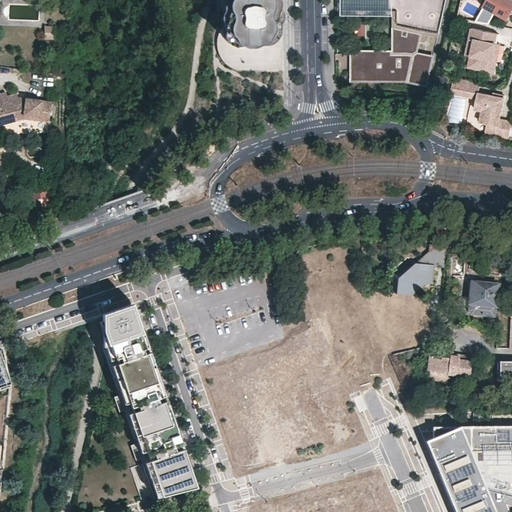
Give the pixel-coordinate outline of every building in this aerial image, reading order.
[(229,0),(229,2),(231,9),(231,14),(228,21),(228,26),(230,32),(232,36),(234,39),(237,41),(241,42),(242,41),(246,43),(247,44),(250,44),(254,44),(258,43),(261,43),(266,41),(269,37),(272,30),(272,24),(269,17),(269,13),(271,10),(273,6),(273,1),(272,0),(229,0)] [(343,7),(343,0),(342,0),(342,11),(391,12),(390,49),(349,48),(348,80),(402,81),(424,86),(425,82),(406,78),(406,77),(350,76),(350,52),(406,53),(415,9),(343,7)] [(343,0),(343,7),(415,9),(406,53),(350,52),(350,76),(406,77),(406,78),(425,82),(430,58),(411,54),(416,28),(436,32),(442,6),(440,5),(441,2),(442,2),(442,0),(343,0)] [(511,0),(486,0),(483,7),(485,7),(496,14),(507,21),(511,12),(511,0)] [(490,24),(496,14),(485,7),(483,10),(480,16),(477,21),(490,24)] [(53,38),(54,26),(48,26),(48,31),(43,31),(43,38),(53,38)] [(435,36),(436,32),(416,28),(411,54),(430,58),(431,54),(415,51),(419,32),(435,36)] [(500,33),(475,28),(473,38),(478,39),(472,66),(497,72),(499,61),(495,60),(498,43),(500,33)] [(474,55),(478,39),(473,38),(469,54),(474,55)] [(499,61),(503,44),(498,43),(495,60),(499,61)] [(472,91),(453,87),(452,91),(471,95),(472,91)] [(51,101),(25,98),(25,100),(18,102),(17,97),(16,93),(6,95),(6,91),(0,92),(0,107),(1,107),(4,119),(23,115),(48,118),(51,101)] [(511,138),(511,131),(511,120),(502,119),(506,98),(479,92),(476,109),(483,111),(481,122),(492,124),(490,134),(498,136),(511,138)] [(4,119),(1,107),(0,107),(0,123),(23,118),(48,121),(48,118),(23,115),(4,119)] [(398,261),(395,293),(414,295),(415,284),(432,285),(434,265),(398,261)] [(497,316),(499,280),(467,279),(466,314),(497,316)] [(181,452),(193,488),(196,487),(133,303),(130,305),(145,346),(164,403),(181,452)] [(145,346),(130,305),(102,314),(103,347),(104,346),(109,345),(114,359),(121,357),(122,362),(116,364),(121,379),(124,388),(126,392),(129,402),(131,408),(137,405),(139,410),(133,412),(138,427),(141,436),(143,441),(146,451),(148,456),(154,454),(155,459),(149,461),(154,476),(157,482),(162,496),(193,488),(181,452),(164,403),(145,346)] [(114,359),(109,345),(104,346),(109,361),(114,359)] [(0,388),(9,386),(1,349),(0,348),(0,474),(1,468),(0,464),(0,388)] [(448,357),(429,354),(427,369),(442,371),(447,376),(468,379),(470,365),(471,356),(458,353),(458,356),(448,355),(448,357)] [(511,360),(504,360),(496,360),(496,371),(496,379),(507,379),(511,379),(511,360)] [(116,364),(111,365),(116,380),(121,379),(116,364)] [(121,394),(114,397),(119,411),(128,408),(126,404),(123,394),(121,394)] [(133,412),(128,414),(133,429),(138,427),(133,412)] [(511,425),(432,427),(432,438),(424,441),(454,511),(493,511),(485,489),(511,496),(511,425)] [(138,443),(130,445),(136,460),(144,457),(143,452),(139,442),(138,443)] [(154,476),(149,461),(144,463),(149,477),(154,476)] [(162,496),(157,482),(152,484),(156,498),(162,496)]
